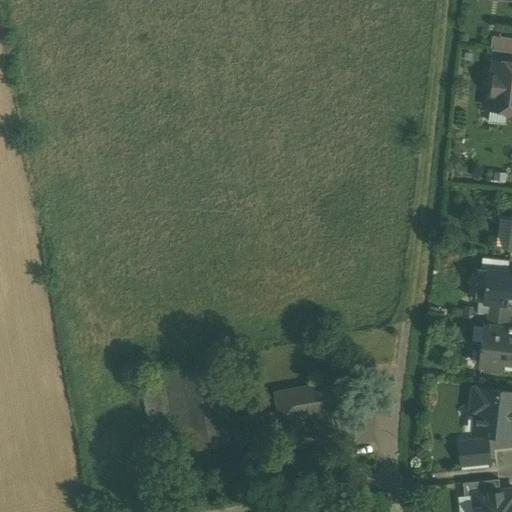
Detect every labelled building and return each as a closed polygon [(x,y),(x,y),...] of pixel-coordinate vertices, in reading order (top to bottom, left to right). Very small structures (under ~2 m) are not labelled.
[(511,39),(493,37),(492,49),(511,51),(511,39)] [(511,51),(492,49),(491,61),(495,61),(511,63),(511,51)] [(511,63),(495,61),(490,109),(507,111),(511,111),(511,63)] [(510,260),(482,257),(481,270),(489,271),(489,270),(508,272),(510,260)] [(511,272),(508,272),(489,270),(489,271),(486,302),(489,302),(511,305),(511,304),(511,272)] [(511,305),(489,302),(487,314),(510,316),(511,305)] [(510,316),(487,314),(486,326),(509,328),(510,316)] [(486,326),(485,326),(483,346),(511,348),(511,328),(509,328),(486,326)] [(511,348),(483,346),(481,366),(504,368),(505,368),(511,369),(511,348)] [(217,364),(166,373),(180,452),(231,443),(217,364)] [(166,373),(139,378),(154,456),(180,452),(166,373)] [(341,380),(311,386),(311,388),(282,392),(288,412),(315,408),(321,441),(351,435),(341,380)] [(511,393),(474,389),(471,412),(476,413),(474,433),(511,436),(511,393)] [(488,440),(458,443),(461,465),(490,462),(488,440)] [(323,450),(294,456),(297,470),(326,464),(323,450)] [(498,479),(463,483),(464,496),(474,495),(474,494),(500,491),(498,479)] [(511,511),(511,490),(500,491),(474,494),(474,495),(475,511),(511,511)]
